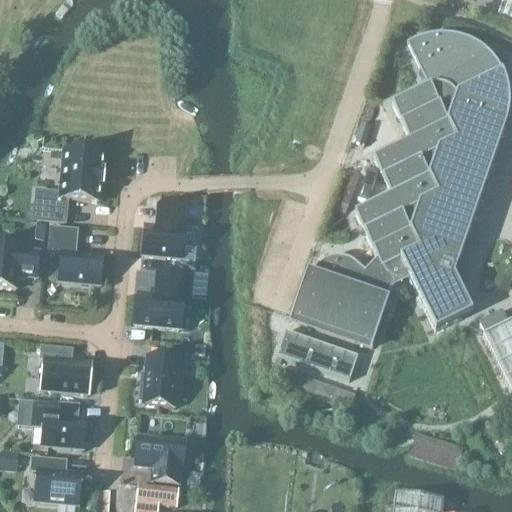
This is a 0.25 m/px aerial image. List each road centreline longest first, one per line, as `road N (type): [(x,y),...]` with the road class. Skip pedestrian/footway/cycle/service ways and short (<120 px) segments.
road 1 (residential): [(321,179),(131,195),(113,335)]
road 2 (residential): [(381,0),(321,179)]
road 3 (residential): [(321,179),(278,302)]
road 4 (residential): [(113,335),(104,458)]
